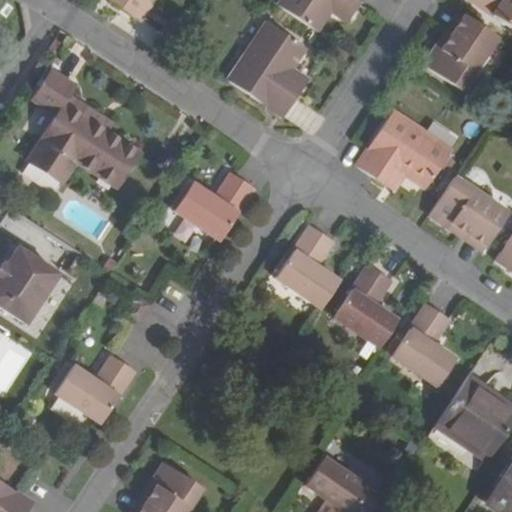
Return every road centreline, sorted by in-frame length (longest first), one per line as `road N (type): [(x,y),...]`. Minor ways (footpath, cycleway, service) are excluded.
road 1 (residential): [(79,511),(299,179)]
road 2 (residential): [(299,179),(35,0)]
road 3 (residential): [(511,320),(299,179)]
road 4 (residential): [(299,179),(418,0)]
